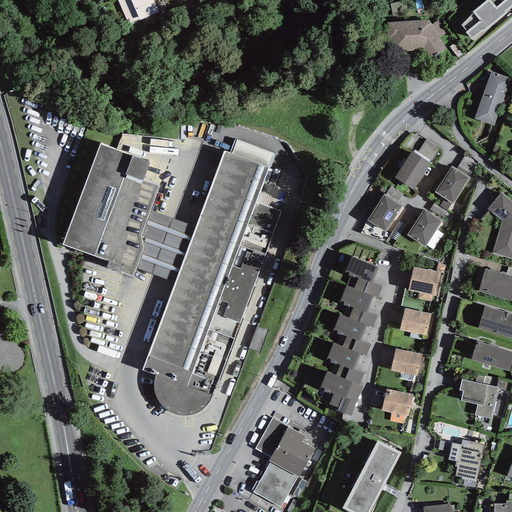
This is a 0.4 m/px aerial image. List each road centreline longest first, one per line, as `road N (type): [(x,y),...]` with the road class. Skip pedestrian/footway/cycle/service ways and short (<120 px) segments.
road 1 (trunk): [(0,494),(511,354)]
road 2 (tertiary): [(446,84),(391,132),(360,176),(278,363),(193,511)]
road 3 (primary): [(77,511),(54,373),(0,146)]
road 4 (residential): [(477,202),(397,511)]
road 5 (residential): [(446,84),(458,139),(511,183)]
